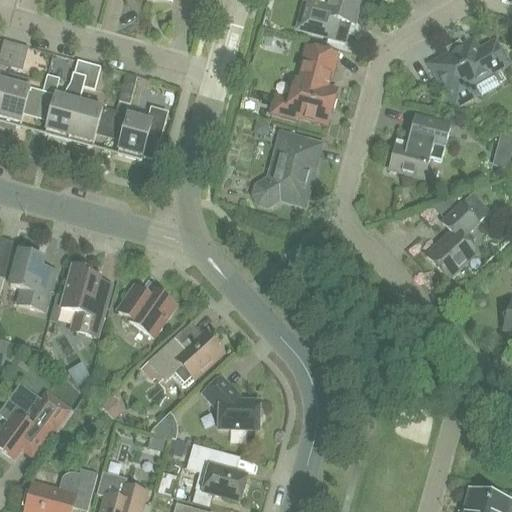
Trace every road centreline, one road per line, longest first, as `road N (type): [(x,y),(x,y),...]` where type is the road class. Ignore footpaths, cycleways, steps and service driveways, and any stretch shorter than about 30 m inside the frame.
road 1 (residential): [(511,8),(464,3),(389,46),(341,206),(345,226),(461,348),(468,366)]
road 2 (residential): [(197,242),(188,184),(216,78),(0,20)]
road 3 (residential): [(292,511),(315,423),(314,396),(302,364),(197,242)]
road 4 (residential): [(197,242),(0,193)]
road 5 (unclassified): [(429,511),(468,366)]
